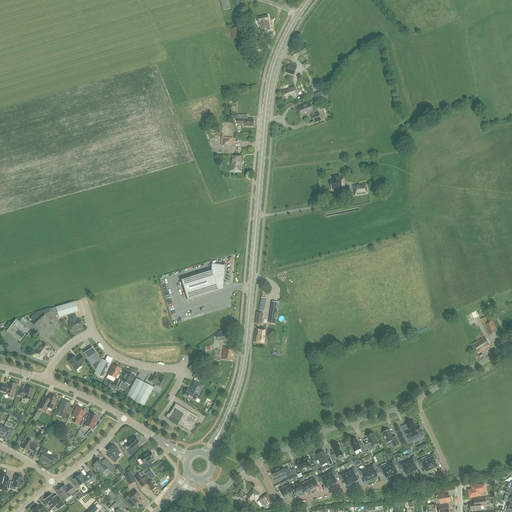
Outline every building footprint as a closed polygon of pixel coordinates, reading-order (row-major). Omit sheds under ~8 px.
[(221,0),(224,10),(231,8),(228,0),(221,0)] [(261,32),(271,29),(269,20),(268,15),(257,18),(259,23),(261,32)] [(233,39),(243,37),(241,27),(231,29),(233,39)] [(307,51),(304,46),(297,51),(300,55),(307,51)] [(248,66),(253,65),(255,64),(254,57),(244,59),(245,66),(248,65),(248,66)] [(288,65),(286,72),(294,75),(296,67),(288,65)] [(289,88),(282,91),(285,99),(298,94),(295,86),(289,88)] [(300,112),(312,107),(311,103),(299,107),(300,112)] [(312,107),(300,112),(302,116),(312,113),(313,116),(312,116),(315,122),(322,120),(319,113),(315,115),(314,112),(312,107)] [(254,126),(254,119),(242,119),(242,115),(238,115),(238,124),(246,124),(246,126),(254,126)] [(221,145),(224,145),(224,146),(230,146),(233,146),(233,137),(224,137),(224,134),(222,133),(222,137),(221,145)] [(241,171),(242,156),(232,156),(231,171),(241,171)] [(339,176),(333,177),(333,181),(331,181),(332,190),(335,189),(335,193),(342,192),(341,188),(342,188),(342,187),(345,187),(344,180),(341,180),(341,179),(340,180),(339,176)] [(368,193),(367,185),(367,183),(360,185),(360,184),(357,185),(353,186),(355,196),(368,193)] [(211,269),(181,279),(187,298),(217,288),(217,287),(222,287),(224,265),(212,264),(211,269)] [(277,318),(279,302),(273,301),(269,323),(275,324),(276,318),(277,318)] [(75,302),(56,307),(59,317),(78,311),(75,302)] [(481,319),(483,324),(486,330),(487,331),(486,331),(489,336),(498,331),(492,319),(487,321),(485,317),(484,314),(487,312),(484,306),(466,315),(469,321),(479,316),(481,319)] [(52,324),(57,319),(50,308),(37,312),(30,318),(35,324),(34,325),(39,331),(50,321),(52,324)] [(262,324),(264,313),(262,312),(261,312),(258,312),(257,312),(256,312),(255,323),(256,323),(256,324),(257,324),(260,324),(261,324),(262,324)] [(70,323),(69,323),(72,331),(83,327),(80,320),(76,321),(76,319),(75,315),(69,317),(70,323)] [(6,332),(20,342),(29,329),(16,319),(6,332)] [(266,337),(267,330),(256,329),(255,335),(254,342),(266,343),(266,338),(266,337)] [(227,340),(226,331),(216,333),(217,337),(217,340),(217,341),(227,340)] [(485,350),(490,346),(485,337),(478,341),(472,344),(478,354),(485,350)] [(43,343),(36,353),(42,357),(45,354),(48,356),(52,350),(48,348),(49,348),(43,343)] [(232,360),(234,347),(224,346),(222,359),(232,360)] [(92,347),(84,353),(95,371),(101,360),(92,347)] [(75,356),(68,361),(76,370),(82,365),(81,364),(85,360),(81,355),(78,357),(79,358),(77,359),(75,356)] [(94,374),(103,378),(110,364),(101,359),(94,374)] [(194,363),(188,368),(194,375),(200,370),(194,363)] [(120,369),(113,365),(108,375),(115,378),(120,369)] [(135,375),(127,371),(121,381),(122,381),(120,384),(126,387),(127,384),(129,385),(135,375)] [(150,381),(156,384),(156,385),(162,388),(167,379),(161,376),(159,379),(152,376),(150,381)] [(144,382),(136,378),(126,396),(134,400),(144,382)] [(203,386),(194,381),(190,389),(188,388),(184,395),(189,398),(189,400),(197,398),(203,386)] [(6,393),(9,394),(9,397),(13,398),(16,384),(9,382),(8,387),(7,386),(2,384),(1,391),(7,392),(6,393)] [(153,387),(144,383),(135,400),(144,405),(153,387)] [(20,389),(18,395),(24,397),(23,398),(30,400),(34,389),(27,387),(25,391),(24,391),(24,390),(20,389)] [(53,410),(57,399),(55,398),(55,397),(53,396),(52,397),(49,395),(47,399),(43,397),(38,408),(45,411),(47,408),(53,410)] [(70,404),(63,401),(59,410),(65,413),(63,417),(64,418),(67,419),(70,412),(68,411),(70,404)] [(176,403),(169,414),(168,413),(165,417),(170,420),(170,421),(172,422),(174,423),(176,424),(190,432),(199,418),(176,403)] [(81,409),(77,407),(72,416),(77,418),(74,423),(78,425),(81,426),(84,420),(81,419),(84,412),(81,410),(81,409)] [(97,417),(93,415),(93,416),(90,414),(85,425),(91,428),(92,429),(96,421),(95,421),(97,417)] [(418,432),(422,430),(419,424),(415,426),(413,421),(406,424),(406,425),(408,430),(404,432),(408,439),(410,442),(417,439),(415,435),(419,433),(418,432)] [(4,426),(0,435),(0,436),(1,437),(0,438),(4,439),(5,439),(8,434),(11,436),(13,430),(4,426)] [(93,432),(91,428),(85,435),(88,438),(93,432)] [(384,433),(382,433),(387,443),(392,441),(395,447),(400,445),(396,437),(393,438),(389,430),(388,431),(387,430),(383,431),(384,433)] [(368,440),(365,442),(364,442),(366,444),(369,452),(376,449),(374,446),(378,444),(373,433),(372,434),(371,434),(368,436),(367,436),(369,440),(368,440)] [(23,445),(21,447),(27,451),(29,448),(34,451),(37,446),(33,443),(30,441),(32,438),(27,435),(24,439),(25,440),(25,442),(24,441),(23,442),(22,442),(22,443),(22,444),(23,445)] [(137,451),(134,448),(139,442),(138,441),(139,440),(136,437),(135,438),(134,436),(126,445),(129,448),(126,451),(131,456),(137,451)] [(356,438),(350,442),(355,452),(361,449),(363,453),(364,455),(367,454),(366,452),(363,443),(359,445),(356,438)] [(333,447),(332,447),(335,454),(332,455),(334,461),(344,457),(339,444),(336,445),(333,446),(333,447)] [(109,449),(107,451),(110,453),(108,456),(115,462),(119,457),(117,456),(120,453),(117,450),(118,449),(115,446),(113,447),(112,446),(110,446),(109,447),(109,449)] [(42,456),(40,459),(49,465),(52,461),(55,463),(58,458),(53,454),(51,457),(44,452),(46,450),(43,448),(39,453),(41,454),(42,456)] [(320,453),(316,455),(321,466),(329,462),(330,465),(333,464),(330,458),(328,459),(324,451),(323,452),(322,451),(319,452),(320,453)] [(144,464),(140,466),(142,470),(149,466),(147,462),(154,459),(153,457),(154,456),(152,452),(151,453),(149,452),(140,458),(144,464)] [(427,457),(428,459),(432,469),(434,468),(435,469),(437,467),(438,466),(435,460),(437,459),(435,453),(432,454),(432,455),(427,457)] [(406,460),(412,472),(418,470),(415,463),(417,462),(415,456),(412,457),(412,458),(406,460)] [(310,465),(307,458),(296,463),(299,470),(310,465)] [(99,460),(93,465),(97,469),(97,470),(101,474),(107,468),(112,473),(115,470),(105,459),(102,462),(99,460)] [(387,466),(392,476),(398,473),(395,466),(397,465),(395,459),(392,461),(386,464),(387,466)] [(421,460),(418,461),(421,467),(423,465),(426,472),(432,469),(428,459),(422,462),(421,460)] [(406,475),(412,472),(406,460),(401,463),(398,464),(401,470),(403,469),(406,475)] [(375,464),(367,467),(372,479),(374,478),(374,479),(377,477),(378,476),(377,474),(375,470),(377,469),(375,464)] [(122,474),(125,471),(120,466),(117,469),(122,474)] [(386,478),(392,476),(387,466),(382,468),(381,466),(378,467),(381,473),(383,472),(386,478)] [(281,480),(292,475),(289,468),(284,470),(283,467),(272,472),(273,474),(273,475),(274,477),(275,478),(279,476),(281,480)] [(348,473),(352,483),(358,480),(355,474),(358,473),(355,467),(352,468),(347,471),(348,473)] [(366,482),(372,479),(367,467),(358,471),(361,476),(363,475),(366,482)] [(327,475),(332,485),(337,482),(334,476),(337,475),(334,469),(329,472),(330,474),(327,475)] [(135,482),(131,471),(125,474),(129,484),(135,482)] [(139,474),(135,477),(142,486),(146,483),(151,490),(156,486),(154,483),(155,483),(152,480),(153,479),(151,475),(152,474),(150,471),(141,477),(139,474)] [(0,486),(0,489),(6,491),(9,478),(5,477),(6,474),(0,472),(0,484),(0,485),(0,486)] [(80,475),(74,479),(78,486),(83,483),(85,486),(88,484),(95,478),(91,472),(83,478),(82,475),(80,476),(80,475)] [(348,473),(342,476),(341,473),(338,474),(341,480),(344,479),(347,486),(347,485),(348,486),(350,485),(350,484),(352,483),(348,473)] [(323,481),(326,488),(332,485),(327,475),(321,478),(320,476),(317,477),(320,483),(323,481)] [(22,481),(22,478),(15,476),(13,482),(10,482),(9,489),(15,490),(16,487),(20,488),(21,485),(22,481)] [(310,481),(313,488),(318,486),(317,483),(319,482),(317,477),(310,481)] [(77,493),(80,498),(83,496),(79,490),(76,492),(70,484),(66,486),(64,484),(57,490),(65,500),(71,495),(72,497),(77,493)] [(468,490),(470,497),(481,495),(480,492),(486,491),(485,484),(478,485),(478,484),(475,485),(475,486),(474,486),(474,489),(468,490)] [(285,487),(289,495),(293,493),(291,487),(290,485),(285,487)] [(284,497),(289,495),(285,487),(280,489),(284,497)] [(256,500),(260,495),(254,489),(250,494),(248,497),(241,491),(238,495),(237,494),(236,494),(234,496),(234,497),(236,498),(242,503),(243,502),(247,505),(254,498),(256,500)] [(140,495),(135,490),(131,494),(130,494),(124,499),(133,507),(138,502),(135,499),(140,495)] [(440,503),(435,504),(450,502),(449,495),(446,496),(446,492),(436,494),(437,498),(439,497),(439,500),(439,501),(440,501),(440,503)] [(267,494),(261,498),(267,507),(273,503),(267,494)] [(52,495),(45,500),(49,505),(51,509),(55,505),(58,509),(64,505),(57,496),(54,498),(52,495)] [(481,506),(486,505),(486,499),(474,500),(474,503),(470,503),(471,510),(481,509),(481,506)] [(122,511),(121,510),(123,508),(126,504),(122,500),(119,504),(117,501),(112,506),(109,509),(112,511),(122,511)] [(449,511),(449,506),(444,506),(443,503),(450,502),(435,504),(435,508),(439,508),(439,511),(449,511)]
